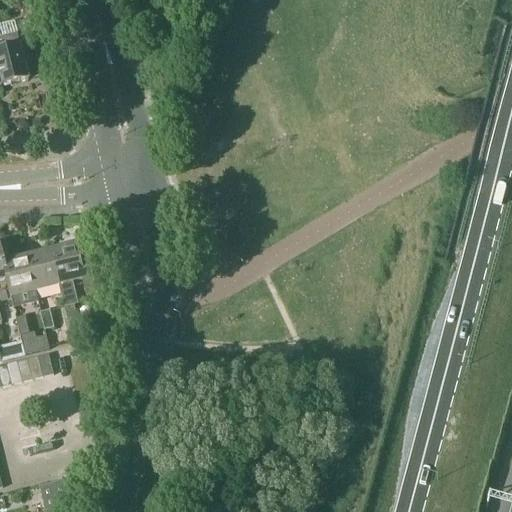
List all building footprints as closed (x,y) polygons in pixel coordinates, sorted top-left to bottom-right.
[(0,81),(1,87),(28,81),(17,34),(0,38),(0,81)] [(50,251),(49,251),(58,286),(59,286),(69,325),(78,323),(74,306),(79,305),(73,282),(82,280),(86,298),(103,293),(91,245),(76,249),(75,245),(50,251)] [(27,257),(26,257),(35,292),(58,286),(49,251),(27,257)] [(26,257),(3,263),(1,264),(6,280),(5,280),(13,310),(38,304),(35,292),(26,257)] [(40,313),(44,331),(54,328),(50,311),(40,313)] [(16,319),(20,336),(29,334),(26,317),(16,319)] [(108,342),(106,330),(95,332),(97,344),(108,342)] [(49,357),(38,359),(42,379),(53,377),(49,357)] [(38,359),(27,362),(31,382),(42,379),(38,359)] [(27,362),(16,364),(21,384),(31,382),(27,362)] [(16,364),(5,367),(10,387),(21,384),(16,364)] [(5,367),(0,368),(0,389),(10,387),(5,367)] [(200,389),(213,391),(220,392),(221,380),(202,378),(200,389)] [(63,482),(38,488),(43,511),(45,511),(68,506),(63,482)]
